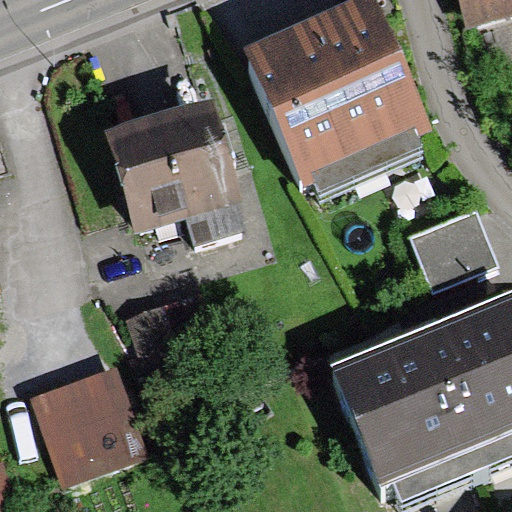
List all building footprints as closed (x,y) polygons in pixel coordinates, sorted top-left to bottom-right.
[(511,0),(460,0),(471,35),(511,23),(511,0)] [(376,6),(248,60),(306,199),(317,194),(321,206),(425,163),(420,152),(435,146),(376,6)] [(249,237),(214,114),(111,144),(139,241),(186,227),(194,253),(249,237)] [(411,244),(434,299),(500,273),(477,217),(411,244)] [(195,305),(129,323),(147,391),(214,373),(195,305)] [(511,308),(423,344),(334,380),(382,499),(394,494),(401,511),(414,511),(511,472),(511,308)] [(32,405),(67,492),(149,460),(114,372),(32,405)] [(21,511),(5,466),(0,468),(0,511),(21,511)]
